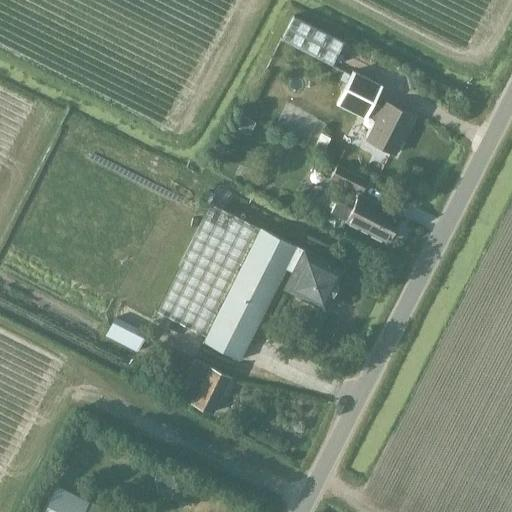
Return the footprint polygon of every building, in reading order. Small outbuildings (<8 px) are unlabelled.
[(328,65),(341,40),(291,15),(279,40),(328,65)] [(373,120),(364,139),(393,153),(412,116),(382,101),(379,107),(371,103),(380,85),(351,70),(334,103),(363,118),(365,115),(373,120)] [(334,162),(328,177),(359,193),(366,179),(334,162)] [(398,215),(356,194),(348,208),(336,202),(333,203),(329,212),(339,217),(343,219),(385,241),(398,215)] [(203,335),(258,227),(209,203),(155,310),(203,335)] [(203,335),(200,341),(237,359),(283,267),(291,271),(282,288),(322,308),(342,269),(282,241),(258,228),(203,335)] [(192,359),(174,395),(211,414),(229,377),(192,359)] [(109,511),(55,485),(41,511),(109,511)]
